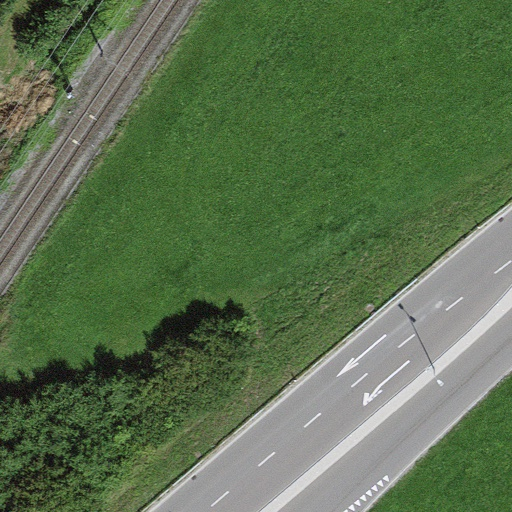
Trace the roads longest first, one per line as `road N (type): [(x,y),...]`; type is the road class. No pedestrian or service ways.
road 1 (secondary): [(511,244),(211,511)]
road 2 (secondary): [(363,472),(511,337)]
